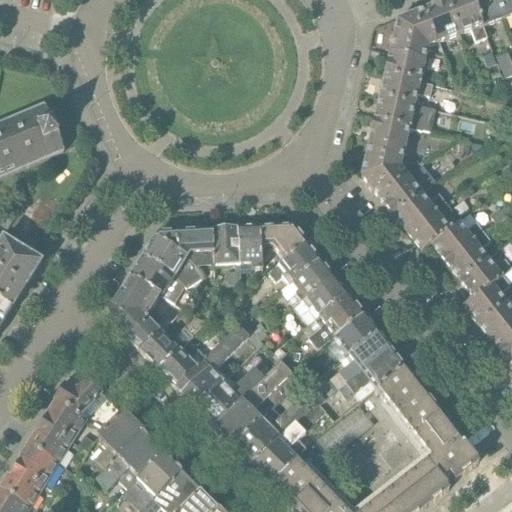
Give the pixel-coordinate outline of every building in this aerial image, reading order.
[(487,41),(483,30),(470,0),(457,0),(446,4),(459,39),(471,35),(475,46),(487,41)] [(470,0),(483,30),(506,22),(496,0),(470,0)] [(511,0),(496,0),(506,22),(511,19),(511,0)] [(437,48),(445,45),(459,39),(446,4),(432,10),(413,17),(420,35),(430,31),(437,48)] [(427,56),(428,51),(437,48),(430,31),(420,35),(413,17),(398,23),(390,58),(405,61),(407,51),(427,56)] [(384,80),(420,87),(427,56),(407,51),(405,61),(390,58),(384,80)] [(502,73),(511,69),(511,65),(508,55),(496,60),(502,73)] [(487,72),(496,68),(491,57),(482,60),(487,72)] [(505,81),(511,78),(511,69),(502,73),(505,81)] [(379,103),(415,110),(418,99),(432,101),(435,90),(420,87),(384,80),(379,103)] [(374,125),(410,133),(430,137),(435,115),(415,110),(379,103),(374,125)] [(0,181),(65,154),(46,109),(0,127),(0,181)] [(383,161),(402,166),(410,133),(374,125),(369,146),(385,149),(383,161)] [(393,189),(407,179),(401,171),(402,166),(383,161),(385,149),(369,146),(361,180),(372,193),(387,181),(393,189)] [(392,220),(421,197),(435,186),(421,167),(407,179),(393,189),(387,181),(372,193),(392,220)] [(392,220),(407,238),(446,208),(438,198),(428,206),(421,197),(392,220)] [(421,257),(432,249),(460,226),(459,225),(458,225),(452,218),(453,217),(446,208),(407,238),(421,257)] [(495,227),(505,219),(499,212),(489,219),(495,227)] [(505,219),(495,227),(502,235),(511,227),(505,219)] [(432,249),(445,266),(483,236),(476,227),(467,235),(460,226),(432,249)] [(283,264),(306,246),(294,231),(260,232),(261,251),(272,250),(283,264)] [(238,233),(240,274),(263,273),(261,251),(260,232),(238,233)] [(241,288),(240,274),(238,233),(212,235),(214,263),(214,270),(228,270),(229,289),(241,288)] [(153,245),(193,271),(193,264),(214,263),(212,235),(158,237),(153,245)] [(458,283),(487,261),(481,253),(490,245),(483,236),(445,266),(458,283)] [(0,273),(26,290),(41,266),(1,242),(1,243),(0,242),(0,273)] [(201,281),(195,272),(193,271),(153,245),(143,261),(175,281),(182,289),(185,291),(201,281)] [(285,292),(292,287),(321,265),(306,246),(283,264),(268,277),(275,286),(277,283),(285,292)] [(131,280),(161,299),(163,301),(172,306),(182,289),(175,281),(143,261),(131,280)] [(473,302),(503,280),(511,273),(505,264),(495,271),(487,261),(458,283),(473,302)] [(286,305),(293,313),(334,282),(321,265),(292,287),(299,295),(286,305)] [(26,290),(0,273),(0,304),(12,312),(26,290)] [(111,313),(111,320),(112,327),(139,354),(161,334),(169,326),(164,322),(153,312),(161,299),(131,280),(111,313)] [(478,328),(505,305),(499,297),(509,289),(503,280),(473,302),(464,310),(478,328)] [(307,330),(308,329),(347,298),(334,282),(293,313),(307,330)] [(315,337),(308,342),(318,355),(326,348),(334,342),(363,319),(347,298),(319,321),(325,329),(315,337)] [(478,328),(492,346),(511,331),(511,299),(505,305),(478,328)] [(0,330),(12,312),(0,304),(0,330)] [(363,319),(334,342),(341,350),(337,353),(344,363),(378,337),(363,319)] [(161,334),(139,354),(157,373),(179,352),(205,326),(195,320),(170,344),(161,334)] [(207,362),(176,392),(196,412),(223,386),(213,377),(247,344),(256,354),(262,347),(243,326),(207,362)] [(506,365),(511,360),(511,331),(492,346),(506,365)] [(347,372),(330,384),(338,394),(390,353),(378,337),(344,363),(341,365),(347,372)] [(179,352),(157,373),(176,392),(207,362),(198,353),(189,362),(179,352)] [(360,406),(376,394),(404,371),(390,353),(338,394),(346,404),(354,398),(360,406)] [(262,384),(214,431),(234,450),(273,412),(299,387),(280,367),(262,384)] [(343,511),(296,465),(271,488),(293,511),(424,511),(449,493),(440,482),(447,476),(454,484),(478,466),(404,371),(376,394),(430,460),(367,511),(343,511)] [(223,386),(196,412),(214,431),(262,384),(252,374),(235,391),(227,382),(223,386)] [(64,387),(54,402),(88,423),(108,403),(102,396),(88,382),(79,391),(72,392),(64,387)] [(273,412),(234,450),(253,469),(317,407),(307,396),(282,420),(273,412)] [(42,426),(74,445),(88,424),(80,419),(81,419),(54,402),(53,404),(55,405),(42,426)] [(271,488),(296,465),(307,452),(299,444),(326,416),(317,406),(253,470),(271,488)] [(90,470),(100,479),(143,438),(123,418),(98,443),(108,453),(95,465),(96,466),(90,470)] [(42,426),(29,447),(60,467),(74,445),(42,426)] [(101,479),(96,484),(107,496),(119,485),(126,493),(162,458),(143,438),(101,479)] [(84,439),(78,450),(83,453),(88,457),(89,455),(95,445),(84,439)] [(28,450),(15,471),(46,490),(60,467),(29,447),(27,449),(28,450)] [(83,453),(78,462),(83,465),(88,457),(83,453)] [(126,493),(120,498),(133,511),(144,511),(181,476),(162,458),(126,493)] [(15,471),(2,491),(33,511),(46,490),(15,471)] [(144,511),(182,511),(200,496),(181,476),(144,511)] [(0,492),(0,511),(32,511),(33,511),(2,491),(1,493),(0,492)] [(182,511),(215,511),(200,496),(182,511)]
